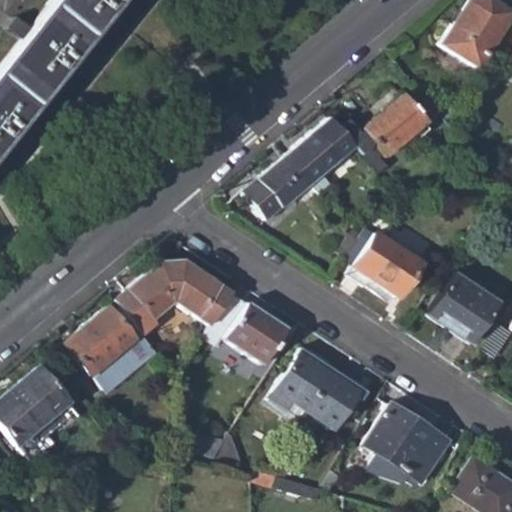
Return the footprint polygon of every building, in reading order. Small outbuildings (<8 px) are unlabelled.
[(47,0),(0,60),(0,144),(114,0),(47,0)] [(434,46),(472,70),(506,15),(482,0),(475,0),(461,3),(434,46)] [(342,120),(332,129),(335,131),(348,148),(371,175),(381,166),(377,161),(405,138),(417,128),(420,125),(396,97),(354,135),(342,120)] [(410,141),(414,141),(419,134),(417,128),(405,138),(410,141)] [(279,157),(303,185),(348,148),(335,131),(319,145),(309,132),(279,157)] [(237,193),(260,220),(303,185),(279,157),(237,193)] [(342,275),(387,306),(415,263),(369,233),(342,275)] [(174,303),(207,326),(228,295),(179,261),(152,263),(123,289),(148,318),(169,302),(174,303)] [(422,316),(464,343),(491,302),(449,273),(422,316)] [(219,338),(234,348),(256,363),(259,365),(282,331),(228,295),(207,326),(200,337),(214,346),(219,338)] [(101,308),(59,344),(93,382),(97,387),(114,373),(118,377),(151,349),(137,332),(129,340),(101,308)] [(251,369),(256,363),(234,348),(229,355),(251,369)] [(269,392),(328,432),(354,393),(339,384),(341,379),(298,349),(269,392)] [(0,394),(0,434),(19,457),(70,413),(31,367),(0,394)] [(359,446),(415,484),(442,443),(385,406),(359,446)] [(177,451),(208,460),(220,441),(176,428),(177,451)] [(108,439),(133,468),(146,463),(118,431),(108,439)] [(446,493),(474,511),(500,511),(511,495),(511,490),(467,460),(446,493)] [(270,488),(314,501),(317,492),(250,472),(251,497),(271,497),(270,488)] [(42,511),(42,503),(29,508),(29,511),(42,511)]
